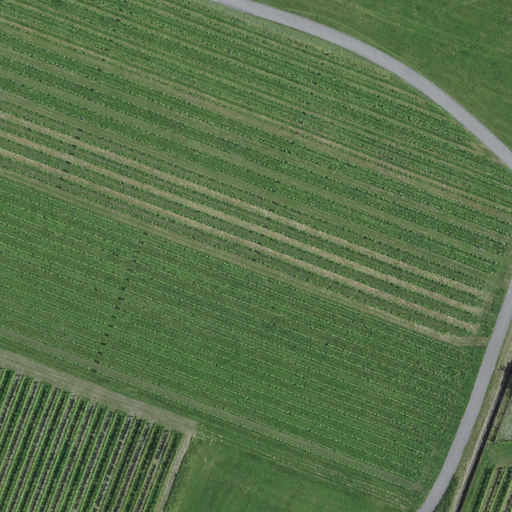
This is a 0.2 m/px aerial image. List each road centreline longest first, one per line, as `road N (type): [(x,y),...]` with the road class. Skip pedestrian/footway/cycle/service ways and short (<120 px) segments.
road 1 (residential): [(511,166),(382,57),(229,0)]
road 2 (track): [(428,511),(490,376),(511,304)]
